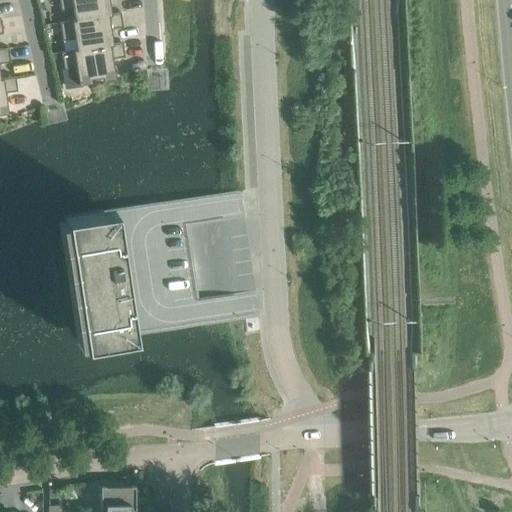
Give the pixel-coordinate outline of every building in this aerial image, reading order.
[(72,9),(74,20),(74,21),(111,15),(111,14),(108,0),(58,0),(60,11),(72,9)] [(74,39),(76,50),(76,51),(113,45),(113,44),(110,29),(122,27),(120,13),(111,14),(111,15),(74,21),(74,20),(59,23),(62,41),(74,39)] [(76,51),(76,50),(60,52),(63,71),(76,69),(77,81),(115,76),(112,59),(124,57),(122,43),(113,44),(113,45),(76,51)] [(0,63),(9,62),(7,48),(0,49),(0,63)] [(0,110),(7,110),(5,93),(17,91),(15,77),(0,79),(0,110)] [(63,218),(82,345),(133,337),(114,210),(63,218)] [(104,510),(103,511),(130,511),(130,510),(134,510),(134,486),(99,486),(100,510),(104,510)]
